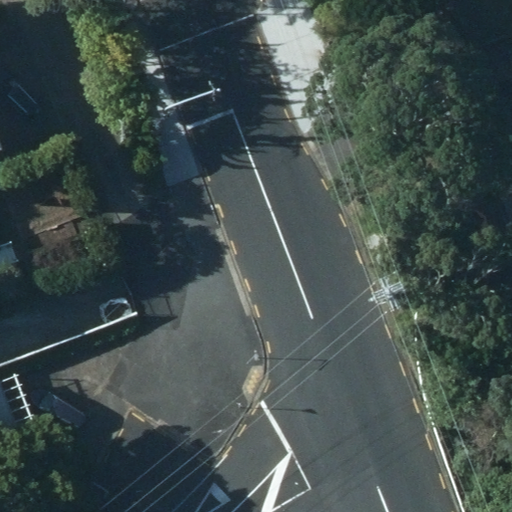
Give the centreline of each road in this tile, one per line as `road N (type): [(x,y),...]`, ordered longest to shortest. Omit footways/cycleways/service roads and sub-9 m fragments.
road 1 (primary): [(196,0),(350,419)]
road 2 (residential): [(350,419),(252,511)]
